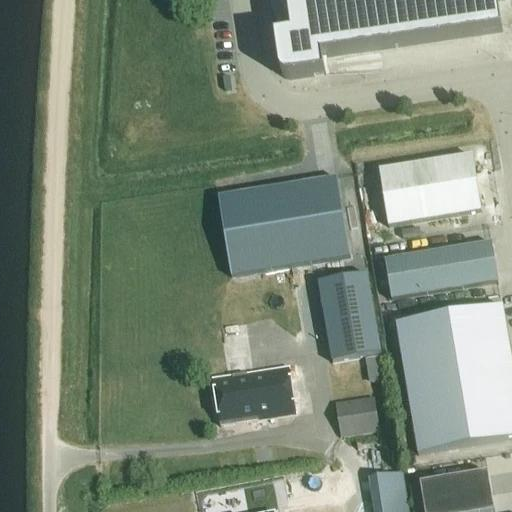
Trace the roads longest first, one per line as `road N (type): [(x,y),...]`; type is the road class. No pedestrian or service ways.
road 1 (track): [(60,0),(46,414)]
road 2 (unclassified): [(501,77),(284,105),(259,86),(242,0)]
